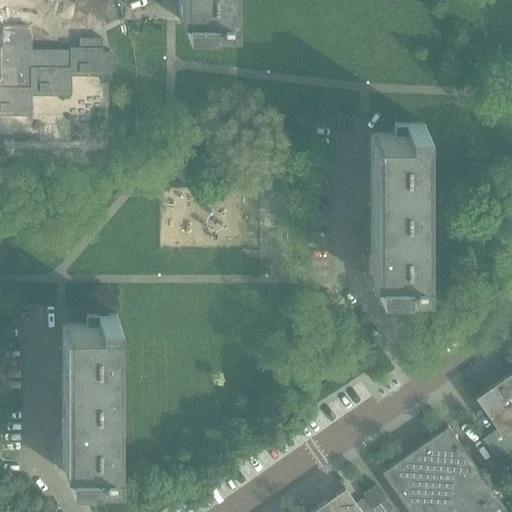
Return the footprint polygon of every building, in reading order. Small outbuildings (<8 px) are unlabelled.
[(55,0),(0,0),(0,120),(56,120),(55,0)] [(231,22),(231,0),(182,0),(182,22),(231,22)] [(424,284),(424,133),(424,123),(393,123),(393,133),(374,133),(374,284),(424,284)] [(116,474),(116,323),(116,313),(86,313),(85,323),(66,323),(66,474),(116,474)] [(511,447),(511,369),(475,395),(498,429),(489,436),(502,455),(511,447)] [(496,511),(504,507),(447,425),(381,470),(410,511),(496,511)] [(385,497),(376,484),(363,493),(365,496),(372,506),(385,497)] [(375,511),(372,506),(365,496),(355,503),(344,487),(324,501),(331,511),(375,511)] [(331,511),(324,501),(307,511),(331,511)]
